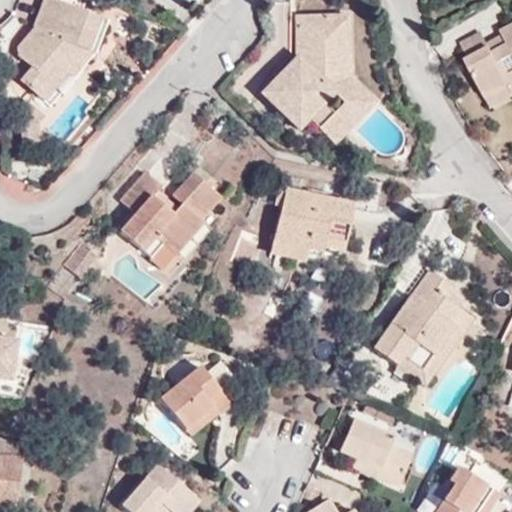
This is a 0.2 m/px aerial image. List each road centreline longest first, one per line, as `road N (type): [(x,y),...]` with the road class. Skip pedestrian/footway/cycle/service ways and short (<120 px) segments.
road 1 (residential): [(0,211),(46,207),(222,0)]
road 2 (residential): [(402,0),(444,128),(511,207)]
